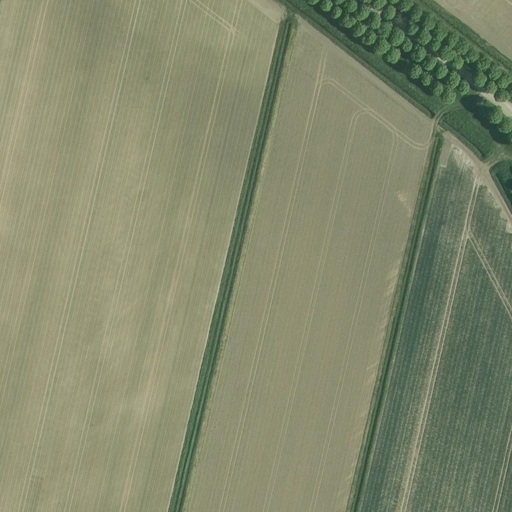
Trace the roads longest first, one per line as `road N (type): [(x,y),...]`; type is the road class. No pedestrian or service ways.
road 1 (track): [(171,511),(285,10),(271,0)]
road 2 (track): [(296,18),(184,511)]
road 3 (track): [(347,511),(435,120),(483,90)]
road 4 (track): [(511,168),(467,120),(309,0)]
road 5 (unclassified): [(364,0),(511,115)]
